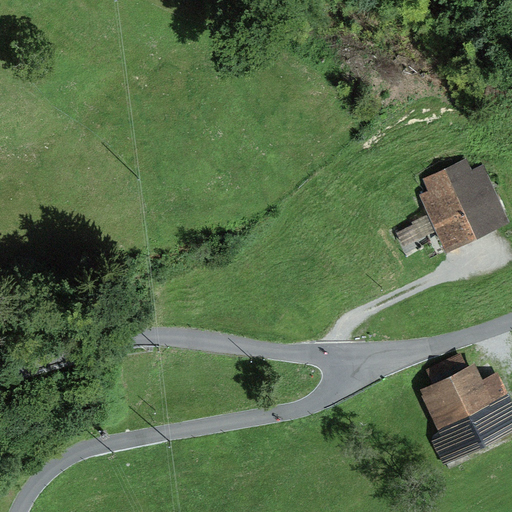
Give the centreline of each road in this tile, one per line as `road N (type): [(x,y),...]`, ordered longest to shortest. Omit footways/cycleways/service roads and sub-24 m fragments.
road 1 (unclassified): [(349,371),(318,394),(262,411),(104,437),(53,456),(17,511)]
road 2 (unclassified): [(0,365),(81,340),(173,326),(332,353),(349,371)]
road 3 (unclassified): [(511,306),(349,371)]
